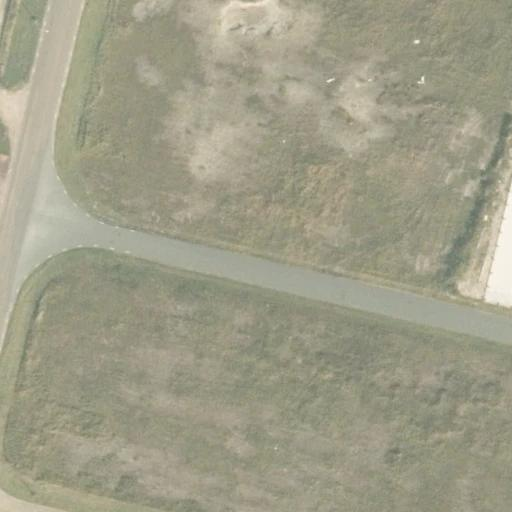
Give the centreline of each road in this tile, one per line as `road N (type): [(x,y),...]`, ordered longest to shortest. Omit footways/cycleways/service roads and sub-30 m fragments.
road 1 (unclassified): [(511,332),(15,215)]
road 2 (unclassified): [(15,215),(66,0)]
